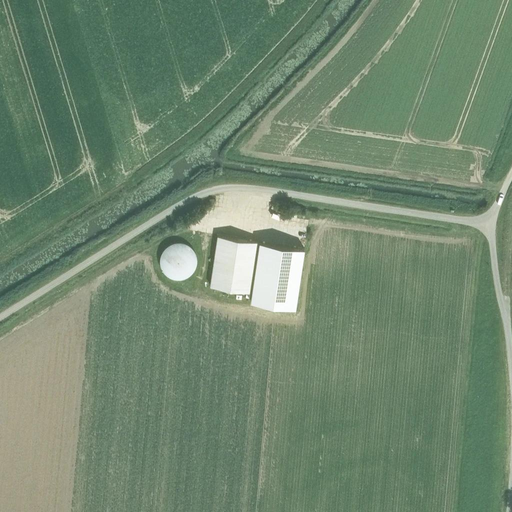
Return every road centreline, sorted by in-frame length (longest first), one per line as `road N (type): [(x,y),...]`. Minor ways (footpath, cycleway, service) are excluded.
road 1 (unclassified): [(0,317),(215,189),(250,187),(491,224)]
road 2 (unclassified): [(511,368),(491,224)]
